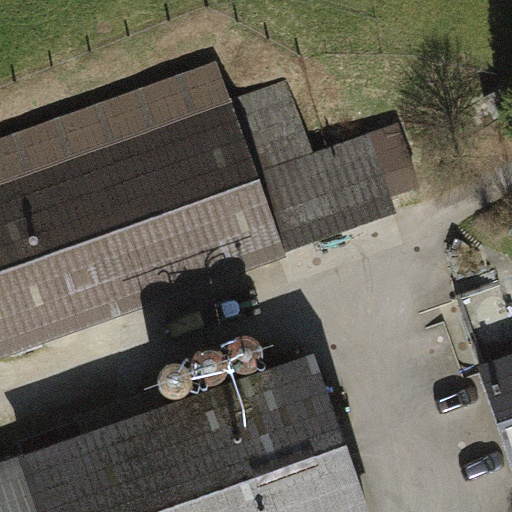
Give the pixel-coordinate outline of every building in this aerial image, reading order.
[(0,144),(0,363),(400,215),(384,172),(409,163),(396,127),(310,158),(283,85),(233,104),(217,63),(0,144)] [(251,353),(250,345),(245,339),(238,335),(230,335),(223,338),(218,344),(216,351),(217,359),(222,366),(229,369),(237,370),(244,367),(249,361),(251,353)] [(216,366),(214,358),(210,352),(203,348),(195,347),(187,351),(182,357),(180,364),(182,372),(186,378),(193,382),(201,383),(209,379),(214,373),(216,366)] [(0,466),(0,511),(367,511),(310,355),(0,466)] [(511,357),(479,368),(511,463),(511,357)] [(181,380),(180,373),(175,366),(168,362),(160,362),(153,365),(148,371),(146,379),(147,387),(152,393),(159,397),(167,397),(174,394),(179,388),(181,380)]
